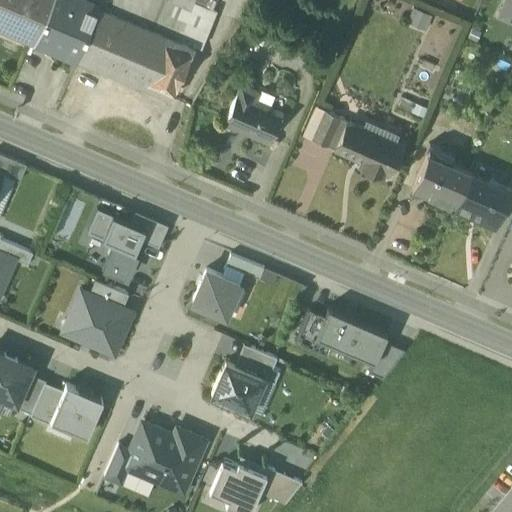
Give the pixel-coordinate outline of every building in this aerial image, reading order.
[(47,0),(0,0),(0,24),(31,38),(47,0)] [(97,4),(88,0),(47,0),(31,38),(75,57),(97,4)] [(154,28),(165,0),(99,0),(97,4),(154,28)] [(165,0),(154,28),(193,45),(203,29),(211,10),(191,0),(190,0),(165,0)] [(191,0),(211,10),(215,0),(191,0)] [(511,0),(505,0),(498,17),(511,22),(511,0)] [(145,80),(172,92),(193,45),(154,28),(97,4),(75,57),(143,86),(145,80)] [(432,16),(413,7),(406,23),(425,31),(432,16)] [(145,80),(143,86),(170,98),(172,92),(145,80)] [(224,122),(268,141),(281,112),(253,100),(257,92),(240,85),(224,122)] [(312,139),(324,111),(314,106),(301,134),(312,139)] [(312,139),(334,148),(346,121),(324,111),(312,139)] [(365,118),(361,127),(394,142),(398,133),(365,118)] [(357,165),(381,175),(384,170),(388,172),(401,145),(394,142),(361,127),(346,121),(334,148),(359,160),(357,165)] [(420,166),(444,177),(450,164),(453,156),(429,146),(425,153),(420,166)] [(0,152),(0,171),(0,172),(15,179),(18,180),(26,163),(0,152)] [(410,188),(453,206),(468,172),(450,164),(444,177),(420,166),(410,188)] [(0,172),(0,213),(15,179),(0,172)] [(509,190),(468,172),(453,206),(494,224),(509,190)] [(101,237),(111,213),(96,207),(86,230),(101,237)] [(144,227),(139,238),(158,246),(167,225),(134,210),(129,221),(144,227)] [(111,213),(101,237),(111,242),(134,251),(139,238),(144,227),(129,221),(111,213)] [(0,237),(0,250),(14,257),(27,262),(31,251),(0,237)] [(134,251),(111,242),(100,267),(122,277),(134,251)] [(0,284),(2,285),(14,257),(0,250),(0,284)] [(134,251),(122,277),(126,278),(137,253),(134,251)] [(258,277),(263,266),(229,253),(225,263),(243,271),(258,277)] [(225,263),(220,274),(238,282),(243,271),(225,263)] [(224,315),(238,282),(220,274),(205,267),(191,301),(224,315)] [(94,278),(89,290),(102,295),(101,297),(121,306),(127,292),(94,278)] [(102,295),(89,290),(81,286),(68,315),(77,319),(71,333),(84,339),(85,336),(93,339),(92,342),(113,351),(130,310),(121,306),(101,297),(102,295)] [(327,306),(323,314),(314,335),(315,336),(331,343),(372,360),(373,361),(383,340),(386,332),(327,306)] [(310,348),(315,336),(314,335),(323,314),(308,307),(293,341),(310,348)] [(315,336),(310,348),(326,355),(331,343),(315,336)] [(404,349),(383,340),(373,361),(372,360),(368,371),(381,378),(404,349)] [(242,342),(233,364),(240,367),(250,345),(242,342)] [(250,345),(240,367),(262,377),(274,382),(278,370),(271,367),(276,356),(250,345)] [(31,364),(0,350),(0,398),(2,395),(14,400),(15,401),(28,371),(31,364)] [(233,364),(224,360),(210,393),(248,409),(262,377),(240,367),(233,364)] [(44,378),(28,371),(15,401),(14,400),(12,404),(30,412),(44,380),(44,378)] [(262,377),(248,409),(260,414),(274,382),(262,377)] [(62,388),(44,380),(30,412),(29,413),(48,421),(49,419),(62,388)] [(62,388),(49,419),(85,435),(101,397),(65,382),(62,388)] [(0,398),(0,411),(8,415),(12,404),(14,400),(2,395),(0,398)] [(139,424),(129,447),(125,457),(130,459),(120,482),(147,494),(154,478),(181,490),(192,466),(166,454),(178,427),(176,426),(173,434),(152,425),(151,429),(139,424)] [(203,438),(178,427),(166,454),(192,466),(203,438)] [(120,482),(130,459),(125,457),(129,447),(117,442),(103,475),(120,482)] [(208,489),(226,497),(239,502),(241,497),(252,502),(258,490),(268,466),(267,466),(266,469),(242,459),(240,462),(236,460),(235,463),(223,458),(222,460),(220,459),(208,489)] [(301,480),(268,466),(258,490),(284,501),(301,480)] [(246,511),(247,511),(252,502),(241,497),(239,502),(226,497),(224,502),(246,511)]
